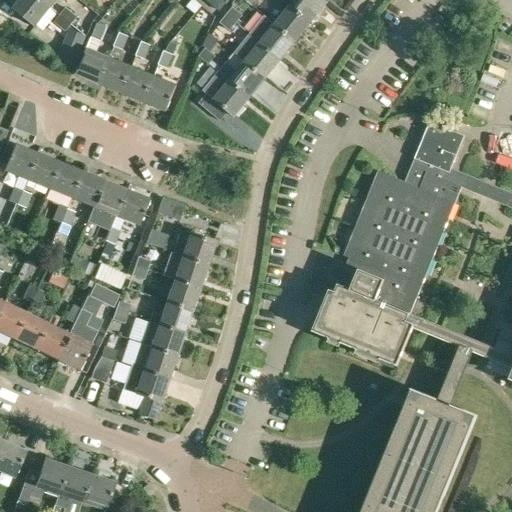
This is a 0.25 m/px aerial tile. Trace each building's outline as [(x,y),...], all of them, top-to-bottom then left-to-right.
[(20,0),(13,9),(35,27),(51,8),(41,0),(20,0)] [(41,0),(51,8),(57,0),(41,0)] [(219,11),(226,3),(222,0),(214,0),(211,4),(219,11)] [(283,0),(290,6),(311,23),(325,5),(319,0),(283,0)] [(290,6),(276,24),(275,25),(296,42),(311,23),(290,6)] [(60,14),(72,24),(77,17),(66,7),(60,14)] [(236,23),(242,15),(232,7),(226,15),(236,23)] [(66,31),(72,24),(60,14),(54,22),(66,31)] [(236,23),(226,15),(220,22),(230,31),(236,23)] [(260,44),(281,61),(296,42),(275,25),(276,24),(264,15),(249,34),(260,44)] [(101,41),(107,27),(97,23),(91,37),(101,41)] [(68,29),(60,50),(56,58),(74,66),(75,63),(86,36),(68,29)] [(123,50),(129,36),(119,32),(114,46),(123,50)] [(145,59),(151,45),(142,41),(136,55),(145,59)] [(165,51),(173,54),(177,45),(171,42),(165,51)] [(260,44),(245,62),(266,79),(281,61),(260,44)] [(77,73),(100,83),(110,57),(88,47),(77,73)] [(209,64),(216,56),(206,48),(199,56),(209,64)] [(168,68),(173,54),(165,51),(164,51),(158,64),(168,68)] [(110,57),(100,83),(122,92),(133,66),(110,57)] [(226,61),(218,71),(251,98),(266,79),(245,62),(238,71),(226,61)] [(133,66),(122,92),(145,102),(156,76),(133,66)] [(215,100),(236,117),(251,98),(218,71),(203,90),(215,100)] [(156,76),(145,102),(167,111),(178,85),(156,76)] [(347,245),(343,255),(349,257),(369,265),(365,274),(382,281),(375,298),(406,311),(410,313),(420,289),(425,276),(433,257),(441,238),(449,218),(457,198),(462,187),(462,186),(446,179),(451,168),(464,134),(457,131),(453,129),(429,120),(428,123),(421,139),(413,159),(405,178),(404,181),(395,177),(378,170),(371,187),(363,206),(355,225),(347,245)] [(4,172),(26,181),(37,154),(15,145),(4,172)] [(37,154),(26,181),(49,190),(59,163),(37,154)] [(59,163),(49,190),(71,199),(82,172),(59,163)] [(82,172),(71,199),(94,208),(105,181),(82,172)] [(92,207),(86,222),(108,230),(108,231),(110,226),(114,216),(116,217),(127,190),(105,181),(94,208),(92,207)] [(15,204),(17,205),(22,190),(13,187),(2,214),(10,217),(15,204)] [(22,190),(17,205),(25,208),(31,194),(22,190)] [(127,190),(116,217),(139,226),(150,199),(127,190)] [(52,219),(61,223),(67,208),(57,205),(52,219)] [(67,208),(61,223),(69,226),(75,212),(67,208)] [(108,230),(104,240),(106,241),(114,244),(120,230),(112,227),(110,226),(108,231),(108,230)] [(168,235),(151,229),(146,242),(163,249),(168,235)] [(170,252),(207,266),(215,242),(189,233),(180,230),(171,252),(170,252)] [(114,246),(106,243),(102,254),(109,257),(114,246)] [(207,266),(170,252),(162,275),(174,279),(174,280),(200,289),(207,266)] [(138,256),(135,266),(147,270),(150,261),(138,256)] [(346,265),(342,274),(353,279),(350,288),(375,298),(382,281),(365,274),(369,265),(349,257),(346,264),(346,265)] [(82,258),(77,270),(91,276),(96,264),(82,258)] [(108,267),(100,264),(94,278),(102,281),(108,267)] [(147,270),(135,266),(132,275),(144,279),(147,270)] [(174,280),(166,302),(192,311),(200,289),(174,280)] [(325,298),(312,330),(326,336),(328,332),(335,335),(334,339),(349,345),(350,341),(372,350),(371,354),(396,365),(399,358),(403,350),(412,326),(414,323),(403,319),(406,311),(375,298),(350,288),(338,283),(334,291),(328,289),(325,298)] [(22,298),(31,303),(38,289),(29,285),(22,298)] [(90,295),(89,297),(101,302),(102,302),(114,308),(119,296),(95,285),(90,295)] [(38,289),(31,303),(39,306),(46,293),(38,289)] [(59,356),(57,359),(80,370),(91,347),(92,344),(98,332),(97,331),(87,327),(85,326),(91,314),(95,316),(101,302),(89,297),(90,295),(89,295),(81,310),(75,323),(73,327),(70,334),(59,356)] [(131,304),(118,300),(115,310),(127,314),(131,304)] [(5,302),(0,312),(0,331),(14,338),(26,313),(5,302)] [(151,311),(147,322),(184,334),(192,311),(166,302),(162,315),(151,311)] [(72,305),(65,319),(75,323),(81,310),(72,305)] [(124,324),(127,314),(115,310),(112,319),(124,324)] [(26,313),(14,338),(36,349),(48,323),(26,313)] [(147,322),(140,344),(177,356),(184,334),(147,322)] [(48,323),(36,349),(57,359),(70,334),(48,323)] [(118,337),(110,334),(107,342),(116,345),(118,337)] [(489,357),(485,368),(509,378),(511,371),(511,345),(496,339),(489,357)] [(130,364),(129,365),(169,379),(177,356),(140,344),(133,365),(130,364)] [(101,356),(113,360),(116,350),(104,346),(101,356)] [(105,383),(113,360),(101,356),(94,369),(91,378),(105,383)] [(169,379),(129,365),(121,389),(146,397),(140,414),(155,419),(169,379)] [(437,511),(477,414),(449,403),(413,389),(363,511),(437,511)] [(5,441),(0,451),(0,469),(15,476),(26,451),(5,441)] [(18,497),(17,501),(27,504),(30,496),(40,499),(43,487),(58,493),(60,493),(69,467),(45,459),(41,471),(29,467),(18,497)] [(83,501),(92,475),(69,467),(60,493),(58,493),(54,505),(64,508),(63,510),(69,511),(77,511),(81,501),(83,501)] [(83,501),(81,501),(77,511),(102,511),(103,508),(106,509),(115,483),(92,475),(83,501)]
